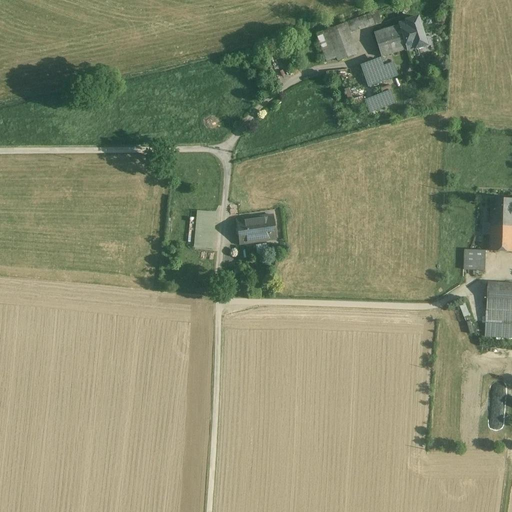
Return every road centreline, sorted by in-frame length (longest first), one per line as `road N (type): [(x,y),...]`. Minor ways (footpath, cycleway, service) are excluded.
road 1 (residential): [(217,296),(442,300),(474,284)]
road 2 (residential): [(0,147),(220,146)]
road 3 (residential): [(217,296),(210,511)]
road 4 (residential): [(220,146),(226,161),(217,296)]
road 5 (residential): [(220,146),(289,86),(329,70)]
